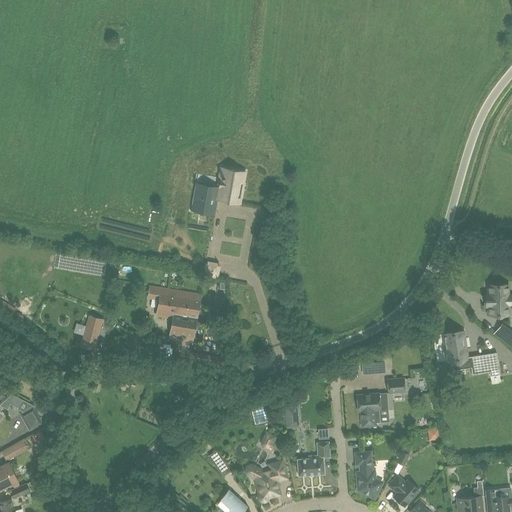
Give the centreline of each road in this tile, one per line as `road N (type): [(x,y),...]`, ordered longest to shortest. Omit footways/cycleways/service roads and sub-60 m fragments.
road 1 (unclassified): [(137,468),(217,395),(361,335),(416,294),(434,267),(485,111),(511,73)]
road 2 (unclassified): [(98,511),(68,483),(70,387),(62,367),(41,352)]
road 3 (residential): [(334,368),(345,503)]
